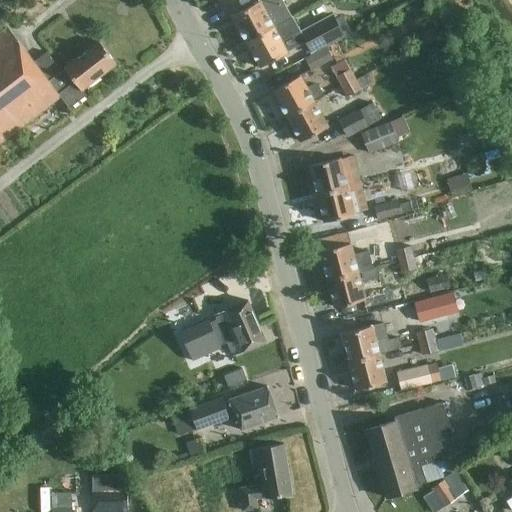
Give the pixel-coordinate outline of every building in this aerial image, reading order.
[(247,41),(290,18),(280,0),(262,0),(233,16),(247,41)] [(336,18),(334,13),(300,31),(312,52),(352,31),(343,15),(336,18)] [(291,35),(300,30),(293,16),(290,18),(247,41),(261,67),(288,52),(280,38),(290,32),(291,35)] [(35,61),(9,27),(0,34),(0,142),(61,96),(70,108),(87,95),(83,89),(117,63),(100,41),(62,71),(47,52),(35,61)] [(305,58),(311,70),(333,59),(326,46),(305,58)] [(341,86),(356,78),(351,68),(336,76),(341,86)] [(357,79),(362,88),(370,83),(365,75),(357,79)] [(307,87),(301,76),(274,90),(287,115),(314,101),(314,100),(324,94),(317,82),(307,87)] [(356,78),(341,86),(347,96),(362,88),(357,79),(356,78)] [(301,141),(328,127),(314,101),(287,115),(301,141)] [(338,119),(348,137),(369,126),(359,108),(338,119)] [(399,142),(391,121),(362,132),(370,153),(399,142)] [(468,133),(469,146),(484,145),(483,132),(468,133)] [(474,172),(454,176),(458,194),(478,190),(474,173),(482,171),(478,157),(471,158),(474,172)] [(318,194),(348,186),(340,158),(311,166),(318,194)] [(325,222),(355,214),(348,186),(318,194),(325,222)] [(375,208),(378,220),(397,215),(394,203),(375,208)] [(354,253),(351,243),(321,251),(328,279),(358,271),(373,268),(368,250),(354,253)] [(399,261),(414,257),(412,246),(396,250),(399,261)] [(414,257),(399,261),(402,272),(417,268),(414,257)] [(336,307),(365,299),(361,281),(358,271),(328,279),(336,307)] [(447,273),(427,278),(431,293),(451,287),(447,273)] [(443,316),(438,296),(415,302),(419,322),(443,316)] [(209,319),(180,331),(193,361),(215,351),(212,346),(227,340),(234,356),(267,341),(256,316),(248,300),(247,300),(247,301),(225,311),(224,311),(216,314),(220,322),(212,326),(209,319)] [(389,339),(385,322),(342,333),(350,361),(379,354),(403,347),(400,336),(389,339)] [(420,343),(436,339),(434,328),(417,332),(420,343)] [(449,348),(447,337),(437,340),(440,351),(449,348)] [(436,339),(420,343),(423,355),(439,350),(437,340),(436,339)] [(357,389),(387,382),(379,354),(350,361),(357,389)] [(433,383),(428,364),(397,372),(402,391),(433,383)] [(243,368),(224,375),(229,387),(248,380),(243,368)] [(465,377),(468,387),(477,384),(475,374),(465,377)] [(279,417),(268,386),(231,400),(231,401),(224,403),(223,398),(191,410),(198,430),(237,416),(242,430),(279,417)] [(367,430),(387,497),(417,488),(416,485),(427,482),(422,465),(443,459),(438,441),(454,436),(444,402),(422,409),(395,417),(396,421),(367,430)] [(185,432),(196,428),(188,409),(177,414),(185,432)] [(292,494),(284,443),(251,449),(254,469),(262,467),(265,484),(240,488),(244,510),(258,508),(256,498),(267,497),(267,498),(292,494)] [(445,479),(458,497),(469,490),(456,472),(445,479)] [(436,511),(438,511),(458,497),(445,479),(424,495),(436,511)] [(128,484),(94,483),(93,511),(122,511),(128,511),(128,484)]
